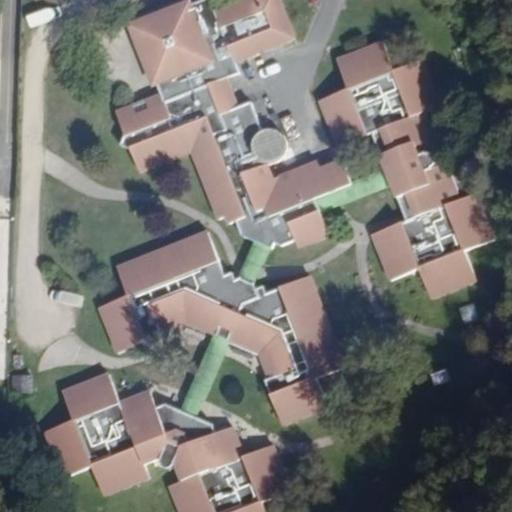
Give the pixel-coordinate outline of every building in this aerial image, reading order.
[(241,236),(255,243),(270,250),(274,250),(297,240),(300,249),(330,237),(321,214),(320,211),(313,214),(310,204),(354,187),(344,160),(322,169),(320,163),(275,181),(269,166),(277,162),(282,158),(284,152),(284,146),(281,140),(276,135),(270,135),(263,135),(250,104),(238,109),(227,80),(240,74),(236,63),(296,39),(280,0),(251,0),(218,14),(211,0),(205,0),(185,8),(188,14),(143,32),(161,78),(154,81),(160,96),(163,103),(136,114),(133,107),(116,113),(124,134),(120,146),(131,151),(141,174),(170,162),(171,161),(168,154),(191,146),(193,152),(220,219),(226,217),(229,224),(236,222),(241,236)] [(134,29),(154,81),(161,78),(143,32),(188,14),(185,8),(134,29)] [(373,135),(388,173),(393,186),(407,223),(375,236),(392,280),(421,269),(433,299),(479,280),(468,251),(496,241),(478,196),(462,202),(447,165),(434,170),(434,168),(436,164),(435,161),(433,160),(430,160),(429,157),(442,153),(427,113),(443,107),(425,60),(396,72),(384,42),(336,61),(348,91),(321,102),(339,147),(373,135)] [(160,96),(133,107),(136,114),(163,103),(160,96)] [(171,161),(193,152),(191,146),(168,154),(171,161)] [(320,211),(321,214),(393,186),(388,173),(354,187),(310,204),(313,214),(320,211)] [(189,323),(210,333),(240,346),(260,355),(261,359),(270,355),(278,375),(269,379),(265,381),(283,425),(329,407),(318,378),(347,367),(311,277),(267,294),(264,288),(256,290),(255,285),(239,279),(239,281),(235,281),(232,273),(224,276),(208,232),(117,269),(127,295),(98,307),(117,354),(163,336),(162,333),(158,321),(179,313),(183,323),(187,322),(189,323)] [(255,243),(239,279),(255,285),(270,250),(255,243)] [(162,333),(183,323),(179,313),(158,321),(162,333)] [(191,375),(176,407),(206,422),(240,346),(210,333),(191,375)] [(270,355),(261,359),(269,379),(278,375),(270,355)] [(206,422),(176,407),(170,404),(167,405),(157,409),(150,391),(120,403),(109,375),(64,392),(75,423),(47,433),(64,479),(94,468),(104,495),(148,478),(143,464),(157,459),(161,459),(165,461),(165,464),(166,466),(169,466),(171,464),(175,465),(178,466),(183,482),(172,487),(181,511),(267,511),(264,503),(293,491),(275,445),(246,456),(235,427),(218,434),(216,428),(213,424),(206,422)]
